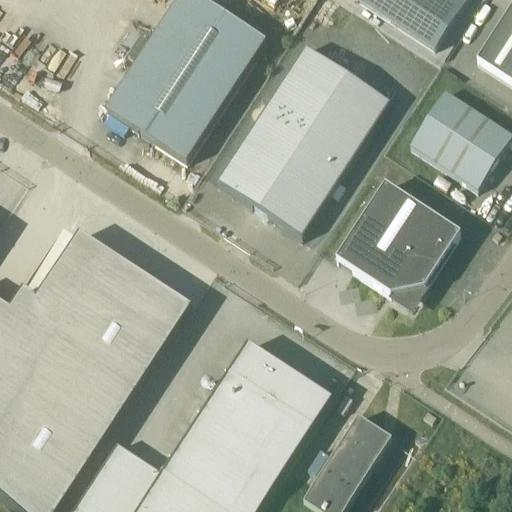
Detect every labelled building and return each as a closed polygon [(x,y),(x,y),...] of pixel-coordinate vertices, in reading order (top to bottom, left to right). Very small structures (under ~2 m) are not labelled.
[(187,170),(267,49),(193,0),(184,0),(107,117),(187,170)] [(511,14),(477,68),(511,90),(511,14)] [(391,110),(306,55),(218,190),(303,245),(391,110)] [(511,145),(511,142),(446,99),(411,153),(478,197),(511,145)] [(425,296),(454,252),(461,242),(386,192),(337,268),(392,303),(425,296)] [(0,310),(0,504),(8,511),(61,511),(194,311),(85,239),(42,309),(23,295),(9,317),(0,310)] [(118,452),(78,511),(264,511),(333,407),(248,351),(163,482),(118,452)] [(305,506),(313,511),(348,511),(392,445),(358,423),(305,506)]
